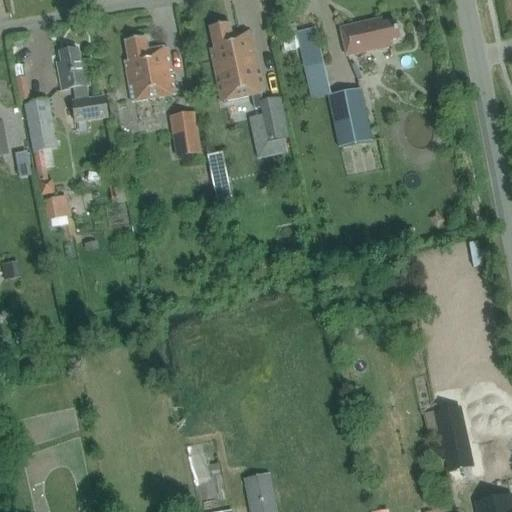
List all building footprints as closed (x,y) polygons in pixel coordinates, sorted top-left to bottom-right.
[(389,41),(399,38),(395,21),(382,25),(381,19),(340,28),(347,56),(391,46),(389,41)] [(210,50),(221,103),(252,97),(255,111),(261,109),(268,144),(289,140),(280,99),(262,102),(261,95),(264,94),(251,33),(232,38),(229,24),(209,28),(214,50),(210,50)] [(315,29),(296,33),(297,40),(304,69),(313,67),(323,65),(315,29)] [(175,95),(167,48),(147,51),(145,38),(125,41),(129,61),(125,62),(132,103),(175,95)] [(82,63),(79,49),(58,53),(59,63),(56,63),(61,92),(73,90),(75,101),(71,102),(75,125),(109,120),(105,96),(89,99),(87,88),(91,87),(86,62),(82,63)] [(31,100),(27,78),(15,80),(19,102),(31,100)] [(360,92),(328,99),(339,149),(370,142),(360,92)] [(50,101),(26,106),(35,153),(59,148),(50,101)] [(194,114),(170,118),(177,159),(201,155),(194,114)] [(226,152),(210,154),(216,203),(232,201),(226,152)] [(21,167),(22,174),(32,172),(28,154),(21,155),(23,166),(21,167)] [(52,180),(39,183),(41,197),(55,195),(52,180)] [(68,209),(66,197),(45,201),(49,221),(72,217),(70,209),(68,209)] [(21,279),(18,263),(2,266),(4,282),(21,279)] [(433,414),(423,416),(426,429),(436,426),(433,414)] [(462,421),(439,426),(446,462),(470,456),(462,421)] [(275,511),(268,474),(241,480),(247,511),(275,511)]
